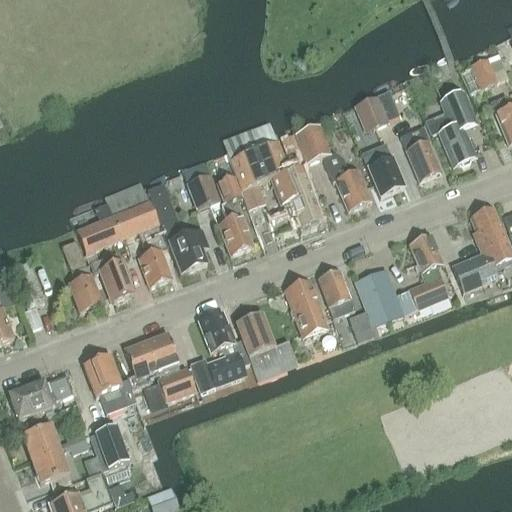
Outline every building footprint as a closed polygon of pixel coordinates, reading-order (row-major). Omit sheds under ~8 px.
[(497,58),(487,63),(492,76),(503,72),(497,58)] [(497,87),(487,63),(470,70),(480,94),(497,87)] [(388,97),(377,102),(387,128),(399,123),(388,97)] [(430,140),(437,137),(452,172),(460,169),(461,172),(469,168),(468,166),(475,163),(464,136),(478,130),(464,98),(441,108),(445,118),(425,126),(430,140)] [(490,108),(508,149),(511,147),(511,112),(511,113),(506,101),(490,108)] [(371,134),(385,127),(377,109),(375,105),(361,111),(371,134)] [(400,142),(402,149),(418,187),(441,177),(428,148),(429,147),(423,132),(400,142)] [(316,133),(293,143),(305,171),(325,164),(326,168),(324,169),(332,188),(335,187),(347,217),(371,207),(358,176),(349,179),(343,164),(333,160),(329,162),(316,133)] [(476,143),(480,155),(499,150),(495,137),(476,143)] [(277,147),(230,165),(241,195),(270,184),(280,211),(283,209),(289,224),(295,221),(300,234),(322,226),(302,172),(289,177),(277,147)] [(385,149),(361,159),(380,203),(404,193),(391,163),(391,164),(385,149)] [(218,207),(207,178),(185,186),(196,215),(218,207)] [(230,261),(253,252),(237,212),(234,213),(232,207),(242,203),(234,182),(217,189),(225,210),(222,211),(228,226),(218,230),(230,261)] [(162,191),(147,197),(163,239),(165,238),(169,248),(168,249),(180,280),(207,270),(201,255),(208,253),(201,236),(178,245),(174,235),(178,233),(162,191)] [(149,207),(111,223),(121,245),(137,239),(159,230),(149,207)] [(488,257),(508,249),(493,214),(470,223),(476,238),(473,239),(481,260),(463,267),(451,273),(463,299),(474,294),(475,295),(499,284),(488,257)] [(85,260),(121,245),(111,223),(76,237),(85,260)] [(159,230),(137,239),(145,261),(138,264),(149,292),(172,283),(161,256),(168,253),(159,230)] [(419,245),(408,249),(424,288),(408,295),(395,301),(385,276),(355,288),(372,333),(402,321),(402,320),(416,315),(448,302),(435,273),(442,270),(430,240),(426,242),(424,241),(420,242),(419,245)] [(86,271),(76,246),(61,252),(71,277),(75,287),(68,290),(79,319),(102,310),(91,281),(90,281),(86,271)] [(112,307),(133,299),(121,269),(117,260),(90,270),(94,280),(101,277),(112,307)] [(0,349),(13,344),(2,314),(16,309),(0,268),(0,349)] [(11,275),(27,315),(24,316),(31,335),(42,331),(34,311),(43,307),(28,268),(11,275)] [(328,280),(317,284),(333,324),(354,316),(339,276),(334,278),(330,277),(328,280)] [(325,330),(320,316),(309,287),(298,292),(295,290),(289,292),(288,295),(285,296),(301,339),(325,330)] [(357,347),(374,340),(365,318),(348,324),(357,347)] [(200,399),(244,382),(246,381),(242,372),(250,369),(247,363),(241,346),(234,348),(222,319),(198,328),(210,358),(217,355),(219,359),(222,358),(224,363),(207,370),(205,364),(190,370),(200,399)] [(248,363),(247,363),(250,369),(242,372),(246,381),(244,382),(247,388),(256,385),(257,386),(297,371),(288,347),(274,352),(262,319),(235,329),(248,363)] [(157,387),(158,389),(166,409),(196,397),(187,375),(180,377),(177,370),(179,369),(167,339),(146,347),(157,378),(166,374),(169,382),(157,387)] [(147,382),(157,378),(146,347),(124,356),(134,382),(127,385),(132,398),(151,390),(147,382)] [(109,362),(83,372),(95,403),(100,401),(107,420),(135,409),(127,386),(120,389),(109,362)] [(70,399),(63,381),(43,388),(9,400),(18,425),(52,412),(50,407),(70,399)] [(166,409),(158,389),(142,395),(151,418),(166,412),(166,409)] [(31,465),(59,455),(50,431),(23,441),(31,465)] [(108,475),(128,468),(115,432),(95,439),(108,475)] [(59,455),(31,465),(40,489),(67,479),(60,460),(68,457),(70,456),(71,459),(87,455),(84,446),(59,455)] [(48,511),(101,511),(111,508),(101,479),(85,485),(89,495),(48,511)]
